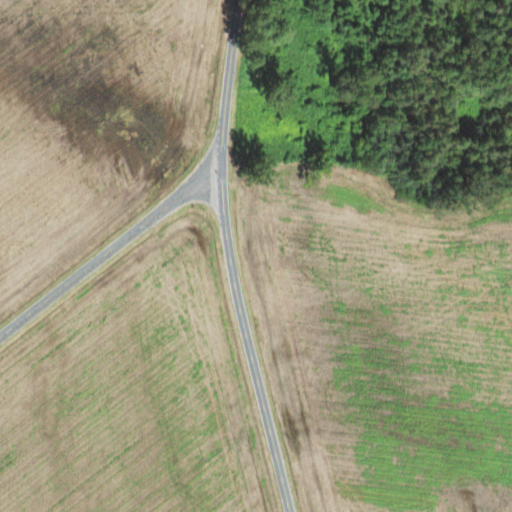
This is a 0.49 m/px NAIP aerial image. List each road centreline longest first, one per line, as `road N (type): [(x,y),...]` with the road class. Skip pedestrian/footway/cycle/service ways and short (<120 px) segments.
road 1 (residential): [(289,511),(237,300),(222,175)]
road 2 (residential): [(0,336),(188,190),(222,175)]
road 3 (residential): [(238,0),(222,175)]
